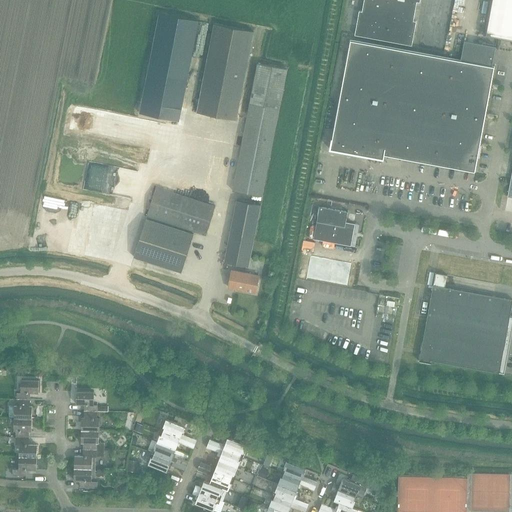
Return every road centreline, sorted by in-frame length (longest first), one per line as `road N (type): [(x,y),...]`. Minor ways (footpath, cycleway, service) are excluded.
road 1 (unclassified): [(251,346),(388,405),(511,425)]
road 2 (unclassified): [(251,346),(114,286),(70,274),(0,272)]
road 3 (unclassified): [(415,235),(375,226),(371,233),(364,278),(393,286),(406,280)]
